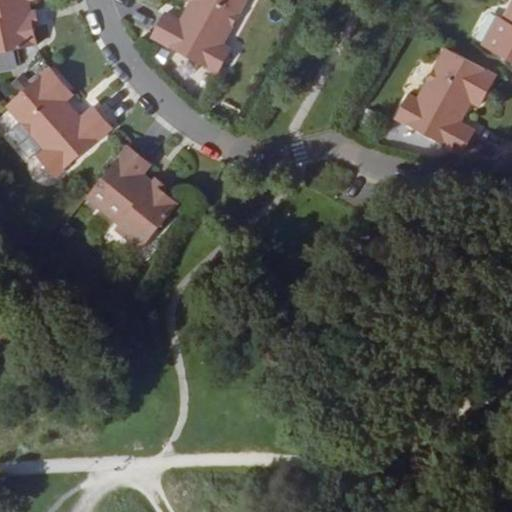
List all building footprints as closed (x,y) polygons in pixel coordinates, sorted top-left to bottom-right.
[(0,0),(0,53),(39,46),(35,28),(32,14),(30,1),(32,0),(0,0)] [(187,24),(181,21),(166,13),(153,37),(219,72),(232,49),(222,44),(246,0),(192,0),(193,0),(186,13),(191,16),(187,24)] [(511,5),(506,18),(500,15),(484,44),(511,59),(511,5)] [(32,14),(35,28),(42,26),(38,13),(32,14)] [(186,13),(181,21),(187,24),(191,16),(186,13)] [(499,74),(448,47),(420,99),(411,95),(398,118),(464,154),(477,130),(461,122),(457,120),(461,111),(466,114),(473,101),(482,105),(499,74)] [(52,69),(9,106),(47,150),(40,157),(58,177),(114,128),(96,108),(83,119),(79,123),(73,116),(77,112),(67,101),(75,95),(52,69)] [(457,120),(461,122),(466,114),(461,111),(457,120)] [(79,123),(83,119),(77,112),(73,116),(79,123)] [(130,147),(90,198),(122,225),(119,230),(145,250),(181,204),(167,193),(155,184),(145,175),(153,164),(130,147)] [(155,184),(167,193),(170,188),(159,179),(155,184)]
